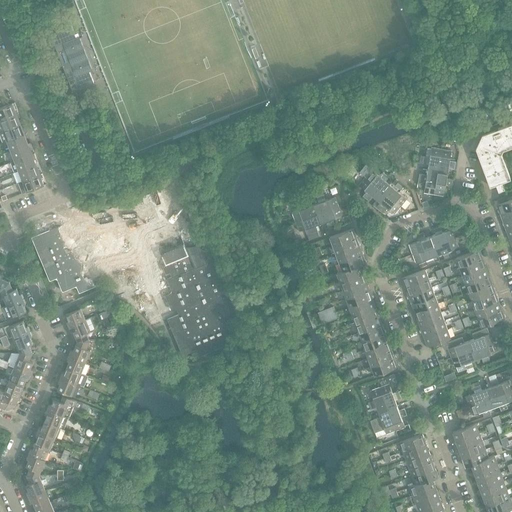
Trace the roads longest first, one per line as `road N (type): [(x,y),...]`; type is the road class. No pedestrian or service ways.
road 1 (residential): [(460,511),(377,266),(393,227),(456,204)]
road 2 (residential): [(9,237),(57,352),(24,431)]
road 3 (residential): [(9,237),(21,214),(68,199),(21,77)]
road 4 (residential): [(511,306),(475,213),(456,204)]
